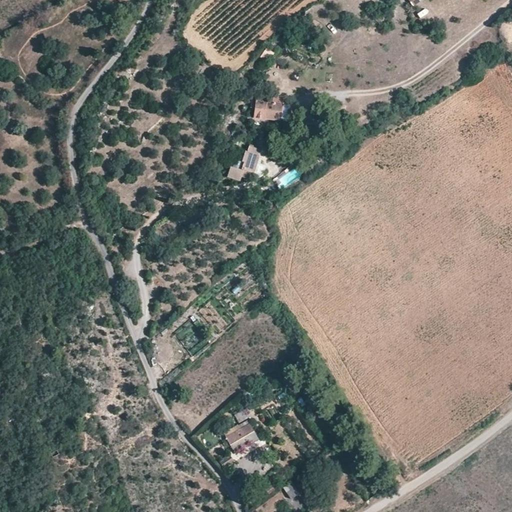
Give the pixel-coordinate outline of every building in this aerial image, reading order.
[(280,121),(283,103),(274,102),(252,100),(251,108),(256,108),(255,117),(280,121)] [(257,157),(260,150),(249,147),(247,152),(246,152),(242,162),(245,162),(241,177),(248,178),(250,177),(257,179),(263,176),(265,166),(260,164),(262,159),(257,157)] [(240,423),(250,417),(245,409),(235,415),(240,423)] [(250,425),(246,427),(227,437),(235,452),(239,449),(240,451),(246,448),(245,446),(258,438),(250,425)] [(224,466),(233,462),(229,455),(220,460),(224,466)] [(263,478),(277,465),(271,459),(257,472),(263,478)] [(269,494),(279,487),(276,482),(265,489),(269,494)] [(294,511),(300,511),(311,505),(298,486),(283,496),(294,511)]
